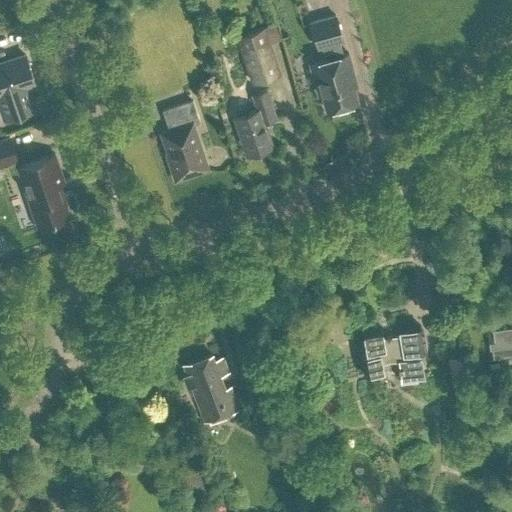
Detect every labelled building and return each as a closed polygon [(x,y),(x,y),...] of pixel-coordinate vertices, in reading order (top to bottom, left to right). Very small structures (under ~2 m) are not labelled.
[(312,61),(325,108),(357,99),(350,74),(354,73),(347,51),(342,53),(339,40),(342,39),(335,13),(310,20),(317,46),(321,45),(324,58),(312,61)] [(264,25),(237,34),(252,80),(279,71),(264,25)] [(0,105),(4,117),(34,107),(27,86),(35,83),(25,53),(0,61),(0,105)] [(250,92),(255,107),(233,115),(246,152),(272,144),(264,119),(275,115),(265,87),(250,92)] [(162,108),(168,128),(161,131),(170,156),(168,157),(175,177),(194,170),(194,169),(206,165),(191,122),(199,120),(192,98),(162,108)] [(0,137),(0,163),(16,158),(8,135),(0,137)] [(69,214),(58,183),(64,181),(54,152),(16,165),(37,225),(69,214)] [(508,353),(511,352),(511,312),(500,315),(487,317),(492,355),(508,353)] [(446,320),(450,345),(465,343),(461,318),(446,320)] [(380,369),(378,358),(397,355),(399,374),(421,371),(418,349),(410,350),(410,346),(416,345),(414,323),(395,326),(395,329),(380,332),(380,329),(362,332),(365,349),(367,349),(369,370),(380,369)] [(211,351),(183,362),(186,372),(183,373),(187,385),(191,384),(204,420),(239,407),(230,383),(224,385),(220,374),(227,371),(221,354),(213,356),(211,351)]
